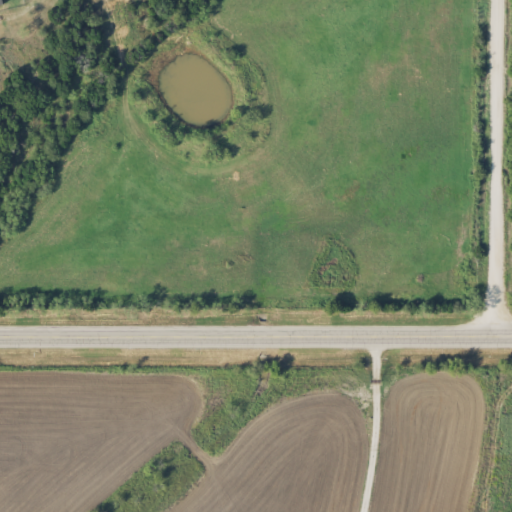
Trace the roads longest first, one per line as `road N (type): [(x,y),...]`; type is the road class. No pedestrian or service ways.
road 1 (secondary): [(511,337),(0,337)]
road 2 (residential): [(496,0),(493,338)]
